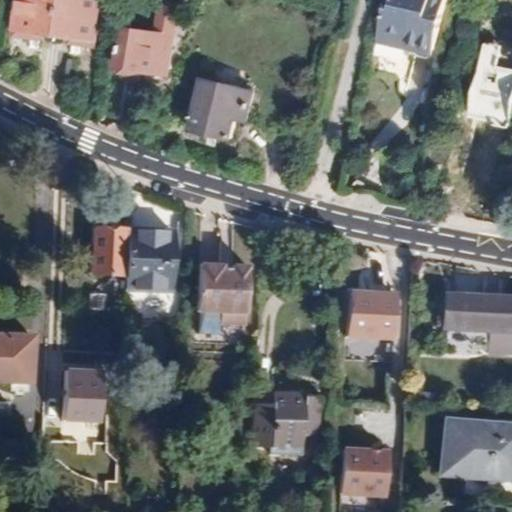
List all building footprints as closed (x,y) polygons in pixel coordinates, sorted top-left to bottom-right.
[(62,0),(20,0),(16,37),(28,38),(44,40),(46,32),(59,33),(62,0)] [(104,0),(62,0),(59,33),(72,35),(70,44),(84,46),(99,48),(104,0)] [(388,0),(379,42),(409,49),(410,44),(436,50),(447,0),(388,0)] [(171,73),(181,5),(164,3),(159,31),(126,26),(120,66),(144,69),(171,73)] [(44,40),(57,42),(59,33),(46,32),(44,40)] [(57,42),(70,44),(72,35),(59,33),(57,42)] [(511,133),(511,131),(511,68),(502,66),(506,46),(486,42),(472,116),(482,117),(496,120),(494,129),(511,133)] [(207,78),(194,129),(217,134),(235,138),(239,118),(251,121),(258,91),(207,78)] [(69,190),(70,162),(53,154),(52,188),(69,190)] [(207,216),(187,210),(186,239),(204,240),(207,216)] [(92,230),(90,274),(126,275),(127,231),(107,230),(92,230)] [(146,231),(127,231),(126,275),(125,289),(168,290),(171,232),(146,231)] [(218,316),(217,326),(245,327),(247,266),(193,264),(191,315),(218,316)] [(393,343),(394,292),(344,290),(342,341),(393,343)] [(168,317),(170,296),(126,294),(125,315),(168,317)] [(104,311),(105,295),(90,295),(89,311),(104,311)] [(511,298),(443,296),(442,354),(469,358),(470,349),(486,351),(486,353),(511,354),(511,298)] [(0,381),(32,382),(33,337),(0,335),(0,381)] [(219,375),(208,375),(208,392),(232,393),(233,375),(219,375)] [(253,393),(252,406),(272,406),(272,395),(272,393),(253,393)] [(435,395),(407,393),(406,408),(434,409),(435,395)] [(271,452),(302,452),(303,436),(304,405),(320,405),(320,397),(305,397),(305,395),(287,395),(272,395),(272,406),(252,406),(252,447),(271,447),(271,452)] [(11,404),(0,403),(0,418),(10,418),(11,404)] [(320,437),(320,405),(304,405),(303,436),(320,437)] [(509,426),(444,421),(440,474),(511,480),(511,456),(507,456),(509,426)] [(337,448),(336,497),(385,499),(387,450),(337,448)] [(179,464),(177,497),(199,497),(199,510),(204,510),(204,511),(227,511),(229,466),(179,464)]
